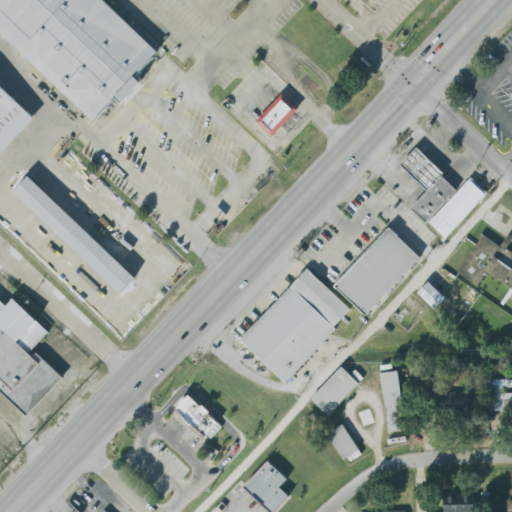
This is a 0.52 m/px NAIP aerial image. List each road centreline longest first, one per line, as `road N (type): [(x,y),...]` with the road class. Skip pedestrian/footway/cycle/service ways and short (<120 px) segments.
road 1 (primary): [(484,0),(134,369),(11,511)]
road 2 (residential): [(324,511),(355,480),(401,461),(511,454)]
road 3 (residential): [(134,369),(0,241)]
road 4 (tertiary): [(409,79),(511,177)]
